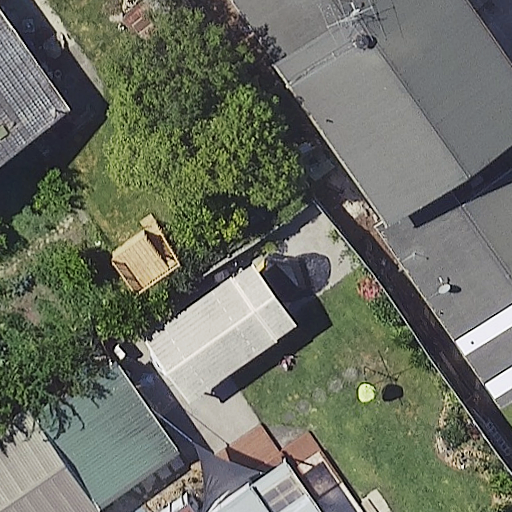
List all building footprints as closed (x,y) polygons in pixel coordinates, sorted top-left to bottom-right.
[(236,0),(368,193),(511,95),(511,49),(478,0),(236,0)] [(0,125),(56,87),(0,4),(0,125)] [(370,209),(492,388),(511,374),(511,144),(510,142),(453,180),(441,161),(370,209)] [(272,327),(226,260),(139,319),(184,386),(272,327)] [(0,511),(71,511),(96,495),(26,391),(0,408),(0,511)] [(276,511),(242,462),(167,511),(276,511)]
